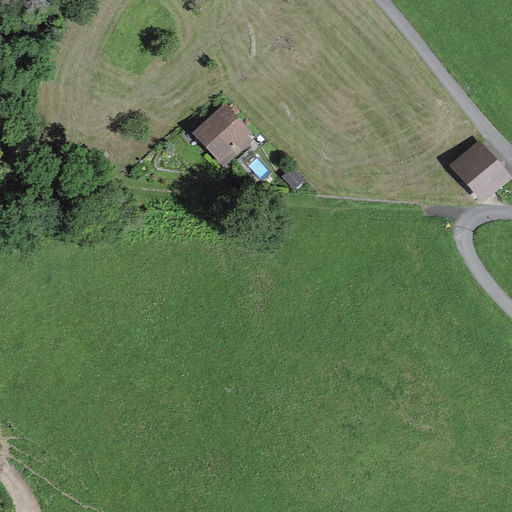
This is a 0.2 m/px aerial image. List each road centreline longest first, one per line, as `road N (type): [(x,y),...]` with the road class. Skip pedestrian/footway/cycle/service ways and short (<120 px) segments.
road 1 (track): [(423,209),(162,192),(0,162)]
road 2 (residential): [(381,0),(511,158)]
road 3 (track): [(511,213),(475,216),(462,234),(478,273),(511,311)]
